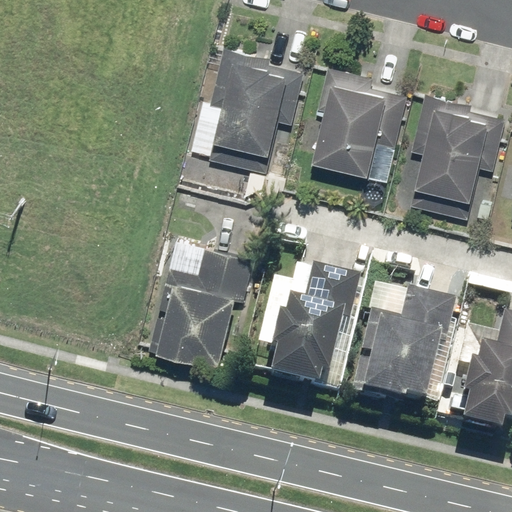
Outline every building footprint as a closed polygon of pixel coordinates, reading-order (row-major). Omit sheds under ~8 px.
[(229,101),(216,153),(273,167),(279,142),(283,143),(289,115),(299,117),(311,66),(284,60),(285,57),(277,55),(278,51),(232,41),(218,98),(229,101)] [(332,104),(319,159),(393,177),(414,90),(400,87),(401,84),(378,78),(380,71),(336,60),(325,103),(332,104)] [(430,148),(418,200),(475,213),(480,188),(484,189),(490,163),(500,165),(511,115),(511,112),(484,106),(485,103),(478,102),(479,98),(432,87),(419,145),(430,148)] [(164,311),(157,343),(187,350),(188,344),(213,350),(213,347),(233,352),(247,295),(251,296),(261,253),(183,235),(167,301),(179,304),(177,314),(164,311)] [(284,348),(277,373),(326,384),(329,372),(335,374),(348,320),(353,321),(364,276),(317,264),(308,300),(296,297),(292,314),(286,313),(278,346),(284,348)] [(364,359),(356,394),(407,405),(408,400),(411,400),(412,396),(433,400),(445,343),(450,344),(460,299),(411,289),(404,317),(375,311),(366,351),(378,353),(376,362),(364,359)] [(475,396),(469,422),(511,431),(511,312),(508,312),(500,347),(488,344),(484,362),(476,360),(469,394),(475,396)]
